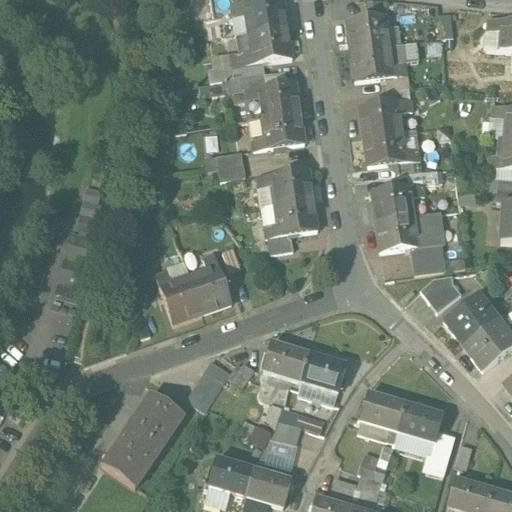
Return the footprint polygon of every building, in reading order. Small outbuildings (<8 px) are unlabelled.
[(281,5),(244,11),(245,22),(232,24),(235,43),(249,41),(286,36),(281,5)] [(451,20),(437,21),(440,44),(440,52),(455,52),(451,20)] [(437,21),(423,23),(426,46),(440,44),(437,21)] [(384,22),(345,27),(350,57),(389,51),(402,49),(399,32),(386,33),(384,22)] [(511,25),(500,25),(498,56),(511,56),(511,25)] [(286,36),(249,41),(251,60),(253,71),(261,70),(290,66),(286,36)] [(389,51),(350,57),(354,87),(384,83),(406,80),(404,68),(392,69),(389,51)] [(263,83),(261,70),(253,71),(251,60),(211,66),(212,78),(209,78),(210,90),(222,89),(238,86),(263,83)] [(406,80),(384,83),(385,96),(386,96),(408,92),(406,80)] [(256,96),(266,95),(263,83),(238,86),(241,100),(244,100),(245,109),(258,108),(256,96)] [(224,101),(222,89),(210,90),(197,92),(198,101),(204,99),(205,104),(224,101)] [(266,95),(256,96),(258,108),(246,110),(248,128),(299,121),(294,91),(266,95)] [(408,92),(386,96),(388,108),(397,106),(399,119),(412,117),(408,92)] [(388,108),(358,112),(363,142),(402,137),(399,119),(397,106),(388,108)] [(511,111),(506,111),(503,142),(511,142),(511,111)] [(299,121),(248,128),(251,147),(264,145),(266,157),(304,151),(299,121)] [(402,137),(363,142),(367,173),(396,169),(406,167),(404,155),(402,137)] [(511,142),(503,142),(501,172),(511,173),(511,142)] [(406,167),(396,169),(398,180),(407,179),(420,177),(417,154),(404,155),(406,167)] [(217,177),(242,173),(240,161),(204,166),(205,179),(217,177)] [(495,182),(498,182),(511,183),(511,173),(501,172),(496,172),(495,182)] [(242,173),(217,177),(219,189),(244,186),(242,173)] [(420,177),(407,179),(409,191),(410,191),(411,203),(424,201),(422,189),(439,187),(436,175),(420,177)] [(308,176),(269,182),(271,194),(258,196),(261,214),(312,206),(308,176)] [(511,183),(498,182),(497,194),(511,194),(511,183)] [(409,191),(371,196),(375,226),(414,221),(411,203),(410,191),(409,191)] [(103,197),(84,193),(74,238),(70,237),(57,290),(86,296),(99,244),(94,243),(103,197)] [(496,206),(503,206),(511,206),(511,194),(497,194),(496,206)] [(312,206),(261,214),(264,233),(277,231),(279,243),(317,237),(312,206)] [(511,206),(503,206),(501,246),(511,246),(511,206)] [(414,221),(375,226),(380,257),(408,252),(440,248),(435,218),(414,221)] [(289,246),(268,249),(270,261),(291,258),(289,246)] [(440,248),(408,252),(413,280),(466,272),(465,263),(443,266),(440,248)] [(233,255),(224,259),(230,277),(240,274),(233,255)] [(218,271),(189,282),(202,319),(231,308),(218,271)] [(454,281),(435,284),(421,295),(439,318),(464,300),(455,289),(454,281)] [(189,282),(160,292),(173,329),(202,319),(189,282)] [(480,299),(445,326),(456,341),(461,337),(469,346),(497,324),(480,301),(481,301),(480,299)] [(511,343),(497,324),(469,346),(477,356),(472,361),(484,376),(511,354),(511,343)] [(146,325),(135,329),(142,345),(152,341),(146,325)] [(308,360),(271,350),(264,377),(300,387),(308,360)] [(345,370),(308,360),(300,387),(296,405),(333,415),(345,370)] [(253,379),(242,371),(231,388),(241,395),(253,379)] [(222,388),(205,377),(186,406),(203,417),(222,388)] [(151,400),(142,412),(141,412),(140,413),(141,414),(134,426),(132,425),(131,426),(133,427),(113,457),(111,456),(110,457),(112,458),(104,471),(102,470),(102,471),(133,493),(181,422),(151,400)] [(404,410),(368,400),(360,426),(397,436),(404,410)] [(440,420),(404,410),(397,436),(433,446),(440,420)] [(281,413),(274,411),(267,436),(274,438),(257,468),(292,478),(300,452),(294,450),(298,436),(292,435),(296,420),(280,415),(281,413)] [(435,456),(431,455),(429,461),(426,475),(444,481),(455,443),(440,439),(435,456)] [(473,452),(460,449),(454,472),(466,476),(473,452)] [(374,483),(377,471),(381,465),(363,460),(358,478),(362,479),(374,483)] [(252,477),(216,467),(208,494),(244,504),(252,477)] [(386,473),(377,471),(374,483),(362,479),(358,493),(378,498),(386,473)] [(281,511),(289,487),(252,477),(244,504),(273,511),(281,511)] [(486,511),(492,494),(455,484),(447,511),(452,511),(486,511)] [(375,511),(378,498),(358,493),(334,486),(330,499),(375,511)] [(511,511),(511,499),(492,494),(486,511),(511,511)]
